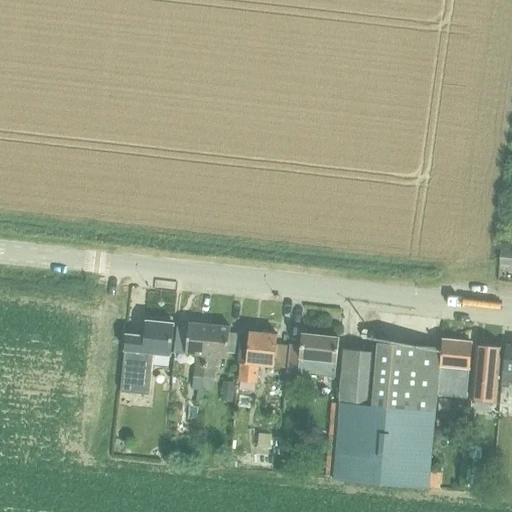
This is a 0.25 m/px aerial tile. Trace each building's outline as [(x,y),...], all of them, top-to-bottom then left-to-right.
[(511,265),(511,251),(502,250),(501,264),(511,265)] [(150,391),(154,353),(171,355),(174,324),(171,323),(171,322),(171,321),(159,319),(159,321),(158,322),(147,321),(146,337),(145,337),(142,336),(130,335),(126,335),(125,340),(123,364),(121,389),(150,391)] [(204,389),(209,325),(189,323),(186,354),(197,355),(195,376),(194,388),(204,389)] [(230,326),(209,325),(204,389),(214,390),(215,378),(217,356),(227,357),(228,353),(237,353),(238,333),(229,332),(230,326)] [(289,345),(277,344),(278,335),(275,334),(275,332),(263,330),(262,333),(251,332),(247,363),(242,363),(240,382),(257,384),(259,365),(287,368),(289,345)] [(303,335),(301,357),(299,373),(335,377),(339,339),(303,335)] [(442,366),(441,374),(439,394),(467,397),(473,343),(444,340),(442,366)] [(341,406),(339,434),(336,478),(336,480),(431,489),(431,488),(432,472),(437,410),(441,348),(379,342),(375,406),(342,403),(341,406)] [(502,348),(478,346),(472,399),(496,402),(502,348)] [(511,346),(507,346),(503,388),(510,389),(510,384),(511,384),(511,346)] [(342,401),(374,403),(378,353),(346,351),(342,401)] [(234,382),(223,381),(221,400),(232,401),(234,382)] [(326,477),(336,478),(339,434),(341,406),(332,405),(329,433),(326,477)] [(442,472),(432,472),(431,488),(441,488),(442,472)]
